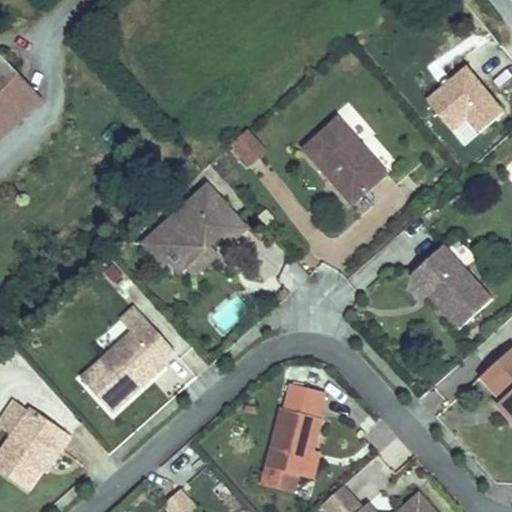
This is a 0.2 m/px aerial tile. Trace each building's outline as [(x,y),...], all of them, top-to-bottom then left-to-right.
[(0,126),(36,96),(0,54),(0,126)] [(480,134),(504,114),(467,69),(427,102),(452,131),(467,118),(480,134)] [(339,113),(304,142),(353,198),(398,158),(374,130),(363,140),(339,113)] [(271,143),(253,123),(237,136),(255,157),(271,143)] [(465,123),(452,131),(460,145),(474,137),(465,123)] [(212,175),(161,220),(190,256),(213,236),(224,225),(237,239),(254,223),(212,175)] [(190,256),(161,220),(145,232),(166,259),(173,253),(181,263),(190,256)] [(451,234),(415,266),(464,319),(500,286),(451,234)] [(213,236),(190,256),(202,269),(224,249),(213,236)] [(127,319),(77,361),(111,402),(161,359),(158,356),(176,340),(138,295),(119,311),(127,319)] [(505,390),(511,397),(511,402),(507,406),(511,412),(511,338),(483,364),(505,390)] [(288,390),(282,388),(265,450),(297,458),(308,461),(315,435),(321,437),(330,404),(326,402),(332,379),(294,368),(288,390)] [(497,396),(507,406),(511,402),(511,397),(505,390),(497,396)] [(76,424),(30,393),(0,436),(0,460),(27,479),(41,459),(58,434),(65,440),(76,424)] [(58,434),(41,459),(48,464),(65,440),(58,434)] [(308,461),(314,463),(321,437),(315,435),(308,461)] [(292,475),(297,458),(265,450),(261,466),(292,475)] [(214,511),(206,502),(200,506),(190,495),(196,490),(178,470),(154,491),(172,511),(214,511)] [(338,473),(317,492),(331,511),(445,511),(446,511),(414,476),(388,497),(373,498),(360,485),(353,490),(338,473)]
